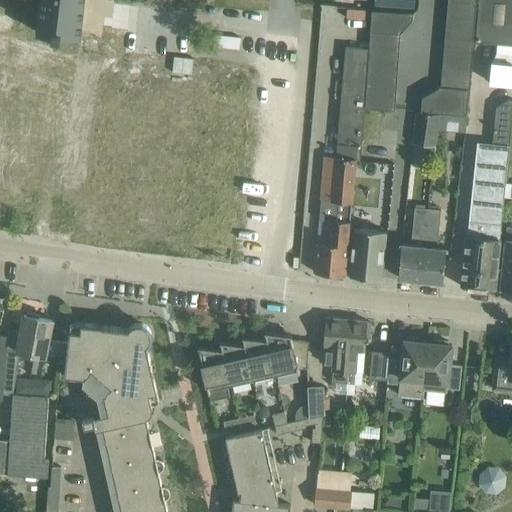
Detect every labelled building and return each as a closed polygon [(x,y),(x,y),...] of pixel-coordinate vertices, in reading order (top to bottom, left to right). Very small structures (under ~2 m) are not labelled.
[(39,0),(37,16),(38,16),(36,32),(52,34),(51,37),(60,38),(60,36),(80,38),(84,0),(39,0)] [(109,112),(101,175),(253,193),(260,139),(254,139),(272,0),(228,0),(218,75),(223,76),(220,98),(121,85),(117,113),(109,112)] [(476,1),(463,0),(447,0),(447,13),(475,16),(476,1)] [(511,0),(479,0),(475,41),(497,44),(496,54),(491,62),(489,83),(511,85),(511,0)] [(368,31),(370,10),(367,48),(346,46),(340,110),(338,110),(329,200),(332,201),(330,219),(329,219),(326,243),(317,242),(314,272),(345,275),(356,159),(359,160),(363,106),(364,90),(365,75),(366,61),(367,47),(368,31)] [(412,13),(370,10),(368,31),(399,33),(412,19),(412,13)] [(475,16),(447,13),(445,27),(473,30),(475,16)] [(473,30),(445,27),(444,41),(472,44),(473,30)] [(398,49),(399,33),(368,31),(367,47),(398,49)] [(472,44),(444,41),(442,56),(471,59),(472,44)] [(397,62),(398,49),(367,47),(366,61),(397,62)] [(10,173),(4,219),(57,226),(65,166),(62,166),(77,55),(26,48),(24,63),(33,65),(19,174),(10,173)] [(471,59),(442,56),(441,70),(469,73),(471,59)] [(396,76),(397,62),(366,61),(365,75),(396,76)] [(469,73),(441,70),(440,86),(468,89),(469,73)] [(395,92),(396,76),(365,75),(364,90),(395,92)] [(468,89),(440,86),(422,97),(420,111),(438,113),(440,113),(465,116),(468,89)] [(394,109),(395,92),(364,90),(363,106),(394,109)] [(476,142),(468,221),(501,224),(511,119),(511,99),(508,99),(496,107),(492,143),(476,142)] [(425,153),(433,153),(438,113),(420,111),(415,111),(412,143),(426,145),(425,153)] [(463,132),(465,116),(440,113),(438,130),(463,132)] [(411,244),(401,243),(398,277),(422,279),(424,261),(420,261),(422,245),(424,245),(427,208),(428,197),(416,196),(411,244)] [(428,198),(428,197),(427,208),(424,245),(422,245),(420,261),(424,261),(422,279),(443,281),(446,248),(436,247),(440,209),(427,208),(428,198)] [(502,269),(497,268),(494,289),(500,290),(511,291),(511,227),(506,227),(502,269)] [(352,275),(382,278),(387,232),(356,229),(352,275)] [(463,236),(460,266),(463,266),(461,286),(494,289),(497,268),(500,240),(467,236),(463,236)] [(5,381),(4,393),(13,394),(20,351),(34,354),(34,356),(30,374),(40,376),(45,353),(56,356),(66,358),(68,343),(59,341),(48,338),(52,320),(24,314),(20,334),(18,330),(14,330),(10,332),(9,332),(9,336),(5,381)] [(326,317),(324,347),(325,347),(324,364),(333,365),(331,381),(342,382),(343,371),(346,319),(326,317)] [(367,320),(346,319),(343,371),(348,372),(346,393),(353,394),(355,372),(362,372),(364,350),(365,350),(365,340),(367,320)] [(65,371),(64,375),(84,377),(92,369),(110,385),(103,393),(107,412),(82,418),(84,426),(95,424),(96,427),(102,426),(121,511),(167,511),(146,416),(148,415),(150,412),(152,409),(152,406),(151,403),(159,402),(146,345),(148,342),(150,339),(151,336),(150,333),(149,330),(148,327),(145,325),(142,324),(139,323),(136,323),(133,324),(130,326),(128,328),(81,323),(70,322),(69,329),(68,342),(68,343),(66,358),(65,371)] [(291,334),(264,331),(266,339),(267,339),(276,376),(297,371),(297,372),(299,371),(298,369),(306,367),(308,341),(291,339),(291,334)] [(0,400),(3,399),(4,393),(5,381),(9,336),(0,335),(0,400)] [(266,339),(242,336),(244,344),(245,344),(254,381),(276,376),(267,339),(266,339)] [(423,389),(428,342),(419,341),(420,338),(408,337),(408,340),(404,340),(402,359),(390,358),(388,381),(400,383),(399,395),(423,397),(424,389),(423,389)] [(437,343),(428,342),(423,389),(424,389),(448,392),(449,388),(459,389),(462,366),(450,365),(452,344),(448,344),(449,341),(437,340),(437,343)] [(244,344),(220,341),(222,349),(223,349),(231,387),(254,381),(245,344),(244,344)] [(198,346),(198,347),(210,401),(229,396),(227,387),(231,387),(223,349),(222,349),(198,346)] [(371,351),(369,378),(387,379),(388,374),(389,353),(371,351)] [(511,358),(496,357),(493,388),(511,389),(511,358)] [(370,390),(369,395),(372,399),(376,401),(381,398),(382,393),(380,389),(375,387),(370,390)] [(323,389),(307,390),(308,404),(309,417),(322,414),(323,413),(324,413),(323,389)] [(48,396),(13,394),(10,441),(0,439),(0,473),(7,474),(7,475),(47,477),(48,460),(44,459),(48,396)] [(287,422),(284,411),(272,414),(275,425),(287,422)] [(254,414),(238,418),(240,427),(256,423),(254,414)] [(322,423),(322,414),(309,417),(287,422),(275,425),(277,434),(306,427),(306,425),(314,423),(315,427),(312,428),(311,441),(320,442),(322,423)] [(73,440),(74,419),(56,418),(54,439),(73,440)] [(240,427),(238,418),(223,421),(225,430),(240,427)] [(278,503),(262,428),(225,436),(238,492),(240,492),(239,499),(233,498),(231,511),(289,511),(290,504),(278,503)] [(502,490),(503,467),(480,466),(479,489),(502,490)] [(350,491),(317,488),(315,505),(344,507),(349,508),(350,491)] [(414,498),(413,510),(428,511),(429,499),(414,498)]
